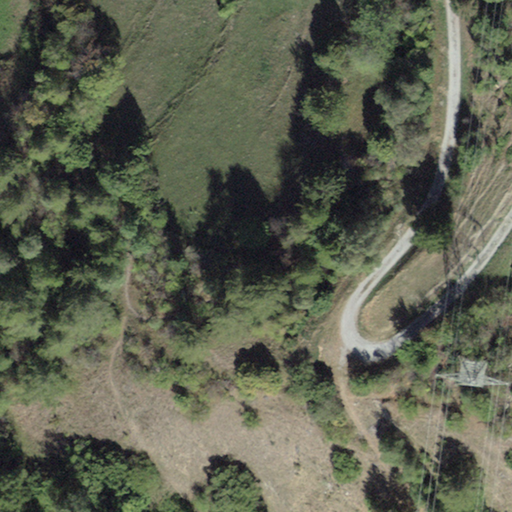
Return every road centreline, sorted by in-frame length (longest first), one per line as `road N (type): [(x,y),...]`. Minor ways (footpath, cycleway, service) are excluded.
road 1 (track): [(405,234),(342,319),(370,358),(463,275),(511,209)]
road 2 (track): [(444,0),(451,65),(405,234)]
